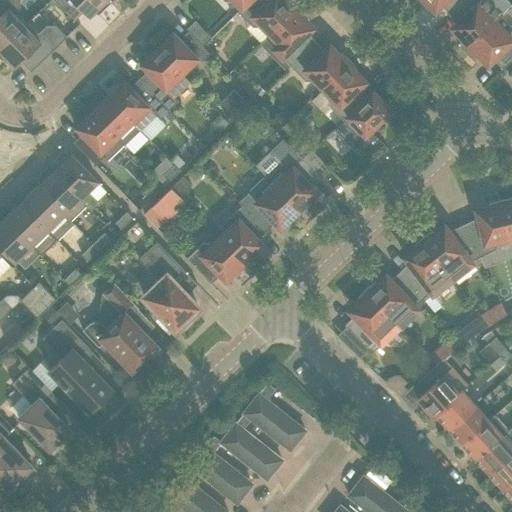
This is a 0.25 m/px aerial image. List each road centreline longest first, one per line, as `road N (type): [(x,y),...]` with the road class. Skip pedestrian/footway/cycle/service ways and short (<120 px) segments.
road 1 (residential): [(71,511),(279,315)]
road 2 (residential): [(279,315),(475,125)]
road 3 (residential): [(155,0),(53,100),(25,109),(0,92)]
road 4 (residential): [(475,125),(356,0)]
road 5 (residential): [(265,511),(298,492),(376,403)]
road 6 (residential): [(472,511),(376,403)]
road 7 (residential): [(376,403),(279,315)]
